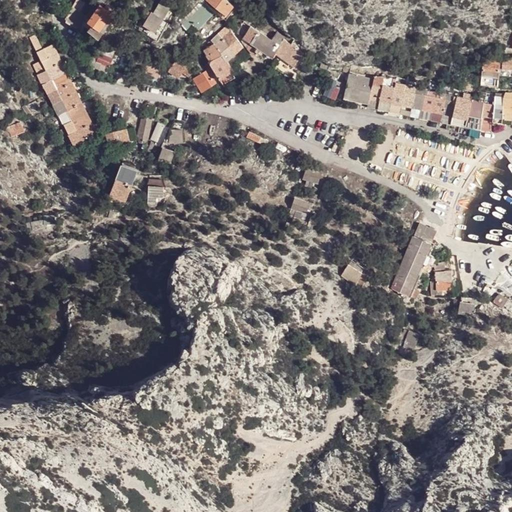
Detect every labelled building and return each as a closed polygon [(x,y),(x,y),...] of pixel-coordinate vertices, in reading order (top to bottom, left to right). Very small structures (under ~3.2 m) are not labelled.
[(231,6),(223,0),(204,0),(224,14),(231,6)] [(143,25),(151,31),(169,6),(161,1),(152,13),(143,25)] [(89,6),(81,2),(77,9),(85,14),(89,6)] [(91,23),(96,27),(103,17),(106,18),(110,11),(99,4),(96,2),(85,20),(91,23)] [(200,2),(179,24),(185,28),(190,23),(196,28),(212,11),(200,2)] [(79,25),(85,14),(70,5),(64,16),(79,25)] [(152,13),(149,12),(141,23),(143,25),(152,13)] [(96,27),(91,23),(88,28),(99,34),(101,30),(96,27)] [(241,38),(248,43),(255,32),(248,28),(241,38)] [(220,42),(228,35),(225,31),(223,30),(210,42),(212,45),(215,47),(216,45),(220,42)] [(248,43),(269,58),(273,53),(276,46),(269,42),(255,32),(248,43)] [(31,33),(26,36),(33,50),(39,47),(31,33)] [(275,34),(269,42),(276,46),(280,42),(281,40),(282,38),(275,34)] [(240,50),(228,35),(220,42),(232,57),(240,50)] [(290,47),(281,40),(280,42),(276,46),(273,53),(276,55),(283,59),(290,47)] [(232,57),(220,42),(216,45),(215,47),(216,53),(218,51),(221,58),(225,64),(232,57)] [(35,53),(39,62),(55,54),(50,45),(35,53)] [(212,45),(202,53),(204,56),(205,59),(216,53),(215,47),(212,45)] [(283,59),(293,66),(295,63),(301,54),(290,47),(283,59)] [(88,63),(107,70),(113,57),(93,50),(88,63)] [(221,58),(218,51),(216,53),(205,59),(208,66),(221,58)] [(487,53),(486,59),(500,61),(501,54),(487,53)] [(59,63),(55,54),(39,62),(41,66),(43,71),(59,63)] [(225,64),(221,58),(208,66),(207,67),(217,83),(219,82),(229,76),(231,74),(225,64)] [(500,61),(486,59),(485,77),(501,80),(500,61)] [(183,68),(172,61),(169,66),(167,70),(177,77),(183,68)] [(63,72),(59,63),(43,71),(48,80),(63,72)] [(511,63),(502,63),(502,71),(511,72),(511,63)] [(43,71),(41,66),(38,67),(37,64),(31,66),(36,75),(43,71)] [(157,78),(157,66),(142,65),(142,78),(157,78)] [(214,84),(205,70),(199,74),(192,78),(202,92),(214,84)] [(39,84),(48,80),(43,71),(36,75),(39,84)] [(68,83),(63,72),(48,80),(53,90),(68,83)] [(358,76),(350,83),(347,94),(367,98),(367,97),(370,85),(370,78),(358,76)] [(53,90),(48,80),(39,84),(45,94),(53,90)] [(344,84),(335,80),(331,91),(328,97),(338,100),(344,84)] [(74,94),(68,83),(53,90),(59,102),(74,94)] [(331,88),(325,84),(323,90),(321,95),(326,98),(331,91),(331,88)] [(391,87),(382,84),(380,87),(379,99),(389,101),(391,87)] [(379,99),(380,87),(370,85),(367,97),(379,99)] [(399,104),(402,89),(391,87),(389,101),(399,104)] [(410,90),(402,89),(399,104),(408,105),(410,90)] [(59,102),(53,90),(45,94),(51,105),(59,102)] [(419,107),(423,94),(410,90),(408,105),(419,107)] [(494,116),(494,117),(502,118),(502,109),(511,109),(511,91),(504,90),(504,95),(495,94),(494,116)] [(79,104),(74,94),(59,102),(64,111),(79,104)] [(423,94),(419,107),(431,110),(433,96),(423,94)] [(454,100),(452,115),(467,117),(465,126),(463,126),(462,133),(474,136),(475,134),(477,128),(479,123),(479,119),(481,114),(481,106),(483,102),(470,99),(456,95),(454,100)] [(441,112),(444,97),(433,96),(431,110),(441,112)] [(379,99),(367,97),(367,98),(366,105),(376,108),(379,99)] [(452,115),(454,100),(444,97),(441,112),(452,115)] [(389,101),(379,99),(376,108),(387,110),(389,101)] [(399,104),(389,101),(387,110),(398,111),(399,104)] [(64,111),(59,102),(51,105),(56,116),(64,111)] [(494,103),(483,102),(481,106),(481,114),(492,116),(494,103)] [(83,113),(79,104),(64,111),(68,121),(83,113)] [(408,105),(399,104),(398,111),(406,114),(408,105)] [(419,107),(408,105),(406,114),(418,116),(419,107)] [(431,110),(419,107),(418,116),(429,119),(431,110)] [(511,109),(502,109),(502,118),(511,119),(511,109)] [(441,112),(431,110),(429,119),(440,121),(441,112)] [(68,121),(64,111),(56,116),(62,125),(68,121)] [(452,115),(441,112),(440,121),(450,123),(452,115)] [(89,126),(83,113),(68,121),(74,133),(89,126)] [(146,114),(136,113),(135,133),(137,139),(145,139),(146,114)] [(492,116),(481,114),(479,119),(479,123),(488,126),(487,129),(491,130),(494,117),(494,116),(492,116)] [(467,117),(452,115),(450,123),(463,126),(465,126),(467,117)] [(68,121),(62,125),(62,128),(56,132),(61,140),(65,138),(74,133),(68,121)] [(22,122),(8,130),(14,140),(27,132),(22,122)] [(167,126),(158,122),(151,139),(161,142),(167,126)] [(95,137),(89,126),(74,133),(80,144),(95,137)] [(123,127),(110,131),(112,139),(113,142),(127,139),(123,127)] [(186,129),(172,129),(172,145),(185,145),(186,129)] [(249,131),(247,136),(257,141),(260,136),(249,131)] [(65,138),(72,148),(80,144),(74,133),(65,138)] [(177,152),(165,148),(160,161),(172,165),(177,152)] [(141,173),(125,165),(110,196),(127,204),(141,173)] [(321,174),(306,170),(306,174),(304,182),(320,185),(320,181),(321,174)] [(168,188),(151,187),(150,204),(167,205),(168,188)] [(310,204),(296,196),(288,212),(302,219),(310,204)] [(116,219),(117,212),(110,210),(109,217),(116,219)] [(53,214),(44,214),(44,223),(53,223),(53,214)] [(43,223),(43,219),(30,221),(32,231),(46,228),(46,223),(43,223)] [(419,223),(416,230),(432,237),(436,229),(419,223)] [(432,237),(416,230),(413,232),(435,241),(432,237)] [(391,288),(408,295),(435,241),(413,232),(404,258),(391,288)] [(258,260),(252,272),(272,283),(278,272),(258,260)] [(445,261),(435,262),(436,269),(446,269),(445,261)] [(366,277),(350,267),(343,278),(359,288),(366,277)] [(451,280),(452,269),(446,269),(436,269),(436,279),(451,280)] [(451,280),(436,279),(436,282),(436,290),(451,290),(451,280)] [(499,292),(492,302),(501,309),(508,299),(499,292)] [(461,300),(459,310),(473,313),(475,303),(461,300)] [(421,335),(409,330),(403,346),(415,351),(421,335)]
